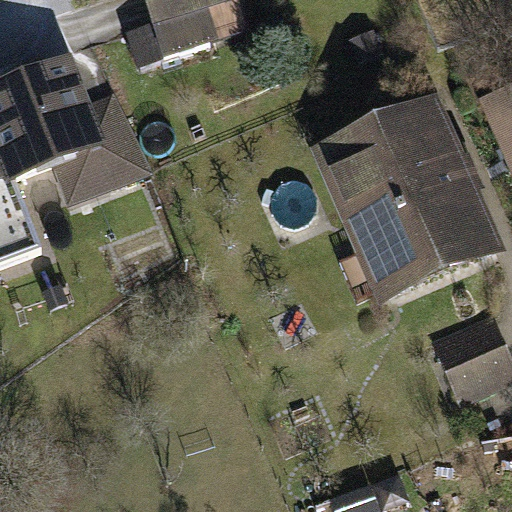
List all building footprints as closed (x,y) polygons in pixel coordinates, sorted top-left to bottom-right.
[(257,8),(253,0),(145,0),(162,44),(257,8)] [(83,70),(0,99),(0,155),(12,189),(49,176),(60,207),(148,175),(121,98),(96,107),(83,70)] [(511,98),(483,111),(511,176),(511,98)] [(378,313),(508,260),(444,103),(314,156),(378,313)] [(0,193),(12,189),(0,155),(0,193)] [(511,385),(511,365),(489,318),(434,345),(465,408),(511,385)] [(365,511),(356,491),(306,511),(365,511)]
